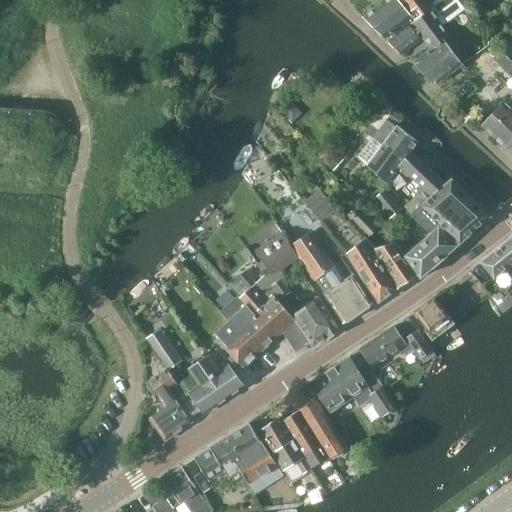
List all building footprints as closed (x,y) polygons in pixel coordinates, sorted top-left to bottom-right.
[(0,0),(0,86),(29,59),(43,33),(39,0),(0,0)] [(398,0),(386,0),(364,17),(385,38),(392,31),(396,35),(410,25),(412,23),(414,21),(398,0)] [(429,0),(398,0),(414,21),(434,7),(429,0)] [(413,62),(414,63),(437,85),(463,65),(444,39),(450,34),(444,26),(446,24),(441,17),(419,33),(430,49),(413,62)] [(396,35),(389,41),(402,54),(421,39),(410,25),(396,35)] [(511,61),(503,54),(496,63),(511,77),(511,74),(511,61)] [(511,107),(504,100),(481,126),(506,149),(511,153),(511,107)] [(292,104),(281,114),(291,124),(301,114),(292,104)] [(0,173),(65,175),(69,126),(53,111),(0,109),(0,173)] [(383,145),(367,165),(387,184),(400,167),(411,150),(418,142),(397,125),(397,126),(387,119),(379,129),(371,123),(364,132),(383,145)] [(340,160),(327,148),(321,156),(333,167),(340,160)] [(411,150),(400,167),(426,190),(440,177),(411,150)] [(432,196),(411,214),(431,233),(439,225),(459,244),(490,217),(451,179),(446,183),(440,177),(426,190),(432,196)] [(403,209),(386,189),(373,200),(389,220),(403,209)] [(370,249),(369,249),(397,289),(418,274),(415,270),(393,242),(362,207),(349,217),(366,236),(373,231),(384,245),(370,249)] [(431,233),(405,256),(415,270),(418,274),(421,278),(433,267),(434,267),(447,256),(446,255),(459,244),(439,225),(431,233)] [(313,231),(291,245),(300,257),(315,279),(335,266),(336,265),(313,231)] [(263,262),(258,266),(272,285),(285,277),(280,270),(300,257),(291,245),(282,233),(255,251),(263,262)] [(511,237),(482,262),(496,278),(511,264),(511,237)] [(346,254),(378,302),(397,289),(369,249),(370,249),(363,240),(346,254)] [(335,266),(315,279),(344,322),(373,303),(353,273),(344,280),(335,266)] [(239,273),(228,283),(238,295),(277,337),(283,330),(297,351),(310,342),(292,315),(264,275),(251,287),(239,273)] [(451,294),(442,300),(451,313),(460,306),(451,294)] [(277,337),(238,295),(221,311),(229,320),(260,353),(277,337)] [(340,329),(319,297),(292,315),(310,342),(313,347),(327,337),(327,338),(340,329)] [(450,317),(435,297),(415,311),(427,327),(424,329),(428,334),(450,317)] [(190,305),(181,312),(191,324),(200,317),(190,305)] [(260,353),(229,320),(214,335),(218,339),(219,337),(228,346),(225,348),(230,354),(226,357),(235,367),(240,363),(244,367),(260,353)] [(407,345),(394,326),(360,348),(374,367),(407,345)] [(159,330),(147,338),(168,368),(180,360),(159,330)] [(220,370),(209,355),(207,356),(200,355),(192,361),(191,367),(189,369),(200,384),(190,391),(192,393),(205,413),(243,386),(228,365),(220,370)] [(365,382),(349,357),(312,382),(332,413),(355,397),(362,406),(371,399),(383,417),(397,407),(375,376),(365,382)] [(167,369),(147,383),(158,399),(160,397),(167,407),(151,419),(166,440),(192,422),(180,404),(190,397),(188,395),(192,393),(190,391),(183,381),(178,384),(167,369)] [(347,449),(316,399),(299,410),(328,457),(330,460),(347,449)] [(299,410),(282,420),(311,468),(328,457),(299,410)] [(282,420),(280,417),(260,430),(284,470),(296,463),(303,473),(311,468),(282,420)] [(249,423),(230,435),(244,457),(236,463),(244,476),(249,483),(278,465),(261,440),(249,423)] [(244,457),(230,435),(207,450),(194,458),(209,481),(225,471),(233,483),(244,476),(236,463),(244,457)] [(146,511),(169,511),(175,508),(174,507),(180,503),(181,504),(185,502),(191,511),(213,511),(199,491),(182,466),(164,479),(174,494),(167,498),(167,497),(153,507),(146,511)] [(209,488),(199,473),(194,477),(204,492),(209,488)]
